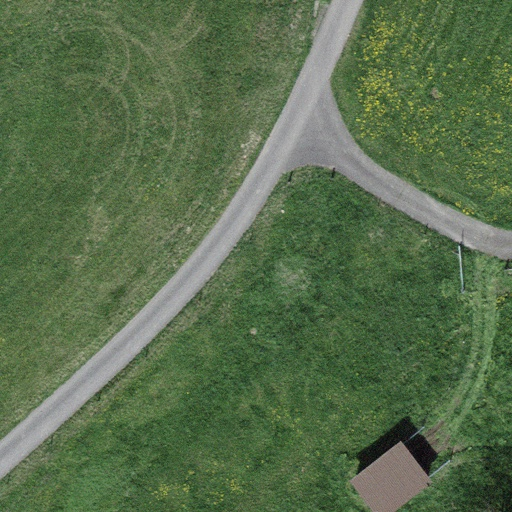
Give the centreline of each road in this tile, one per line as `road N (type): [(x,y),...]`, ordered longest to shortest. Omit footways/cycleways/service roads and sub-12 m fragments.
road 1 (track): [(0,445),(143,315),(242,208),(296,129),(350,0)]
road 2 (track): [(296,129),(461,228),(511,244)]
